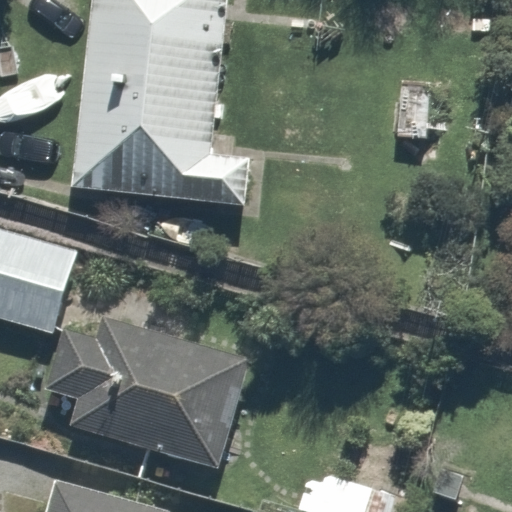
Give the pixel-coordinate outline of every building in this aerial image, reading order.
[(221,140),(237,0),(98,0),(75,196),(248,217),(257,145),(221,140)] [(511,0),(505,0),(477,198),(511,202),(511,0)] [(446,79),(401,75),(396,138),(440,141),(446,79)] [(82,246),(0,224),(0,321),(58,337),(82,246)] [(48,394),(86,406),(80,426),(225,473),(261,362),(115,316),(107,342),(68,330),(48,394)] [(311,456),(296,511),(408,511),(416,483),(311,456)] [(176,511),(177,510),(59,479),(50,511),(176,511)]
